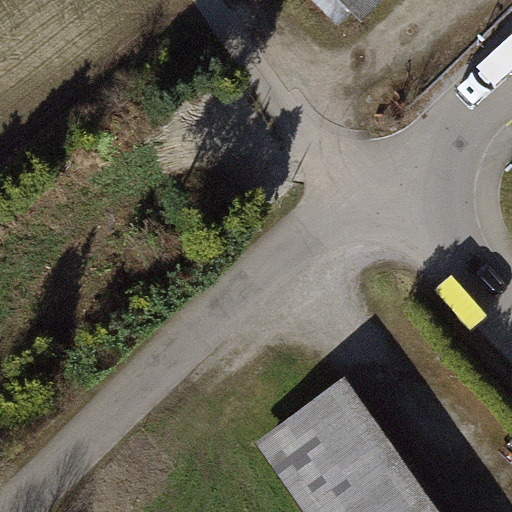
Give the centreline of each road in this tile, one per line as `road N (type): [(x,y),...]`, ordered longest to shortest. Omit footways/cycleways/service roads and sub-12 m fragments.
road 1 (residential): [(382,182),(24,511)]
road 2 (track): [(208,0),(355,207)]
road 3 (unclassified): [(382,182),(511,318)]
road 4 (residential): [(511,59),(382,182)]
